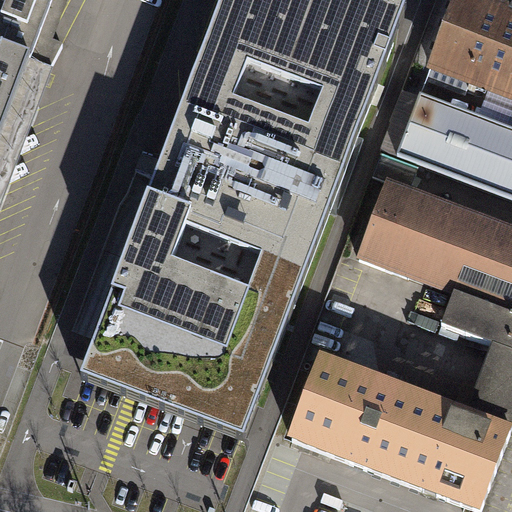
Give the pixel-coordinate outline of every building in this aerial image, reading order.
[(0,0),(0,49),(32,62),(56,0),(0,0)] [(228,0),(94,362),(81,396),(192,437),(243,456),(255,423),(407,13),(372,0),(228,0)] [(454,0),(427,75),(511,105),(511,15),(468,0),(454,0)] [(0,49),(0,146),(32,62),(0,49)] [(396,160),(511,202),(511,135),(418,101),(396,160)] [(492,350),(467,418),(320,364),(288,449),(460,511),(484,511),(511,437),(511,231),(386,185),(355,267),(450,302),(439,331),(492,350)]
